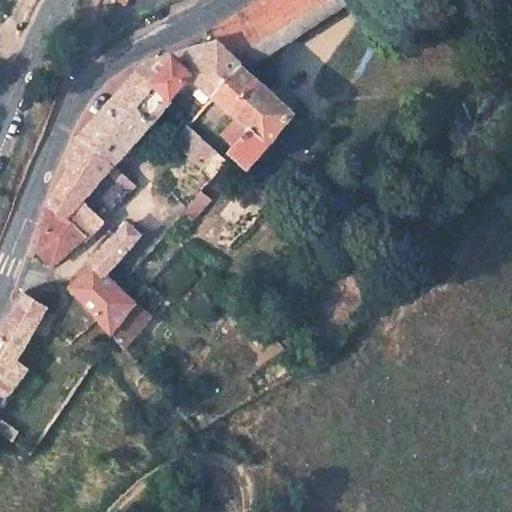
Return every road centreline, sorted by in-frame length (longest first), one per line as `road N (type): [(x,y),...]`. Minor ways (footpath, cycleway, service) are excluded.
road 1 (secondary): [(223,0),(92,81),(57,137),(0,279)]
road 2 (track): [(114,511),(161,471),(193,462),(222,463),(241,475),(249,511)]
road 3 (tertiary): [(0,120),(57,0)]
